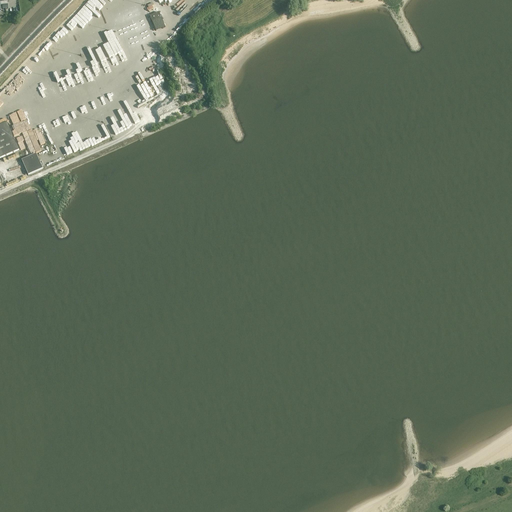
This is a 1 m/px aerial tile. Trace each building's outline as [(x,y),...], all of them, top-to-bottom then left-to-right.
[(61,46),(65,41),(55,32),(51,36),(61,46)] [(122,87),(133,107),(136,105),(137,107),(148,101),(141,86),(137,88),(133,81),(122,87)] [(116,113),(114,114),(124,135),(135,129),(123,102),(113,107),(116,113)] [(0,125),(0,158),(19,150),(7,122),(0,125)] [(54,135),(49,136),(47,127),(45,127),(49,143),(56,141),(54,135)] [(86,143),(88,147),(96,143),(93,138),(91,139),(89,134),(86,136),(86,135),(82,137),(85,143),(86,143)] [(33,141),(26,143),(31,156),(46,150),(44,145),(40,147),(37,139),(33,141)] [(36,154),(21,160),(28,176),(43,169),(36,154)]
